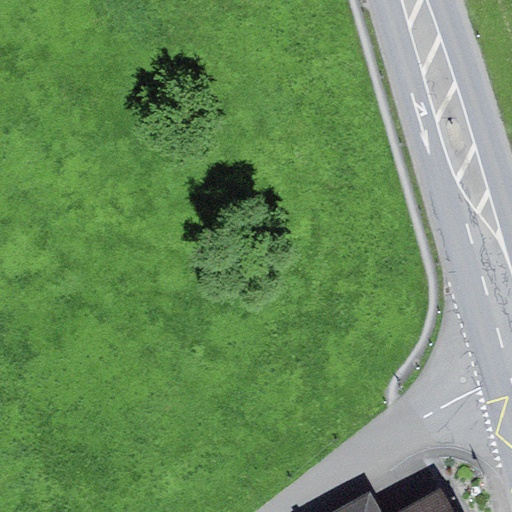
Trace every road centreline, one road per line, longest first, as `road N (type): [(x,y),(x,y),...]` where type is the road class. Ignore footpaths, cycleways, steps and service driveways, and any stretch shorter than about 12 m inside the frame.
road 1 (primary): [(407,0),(511,359)]
road 2 (unclassified): [(282,511),(411,423),(511,378)]
